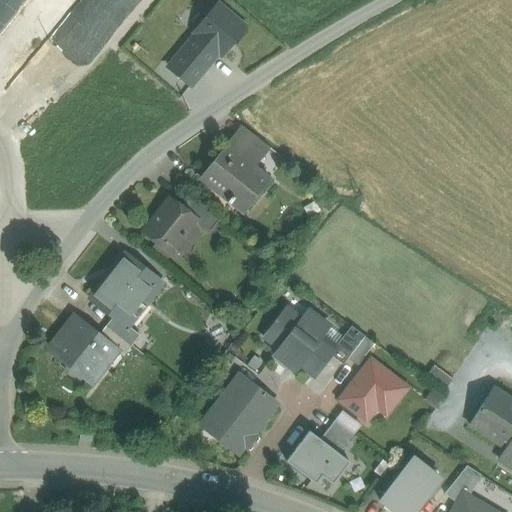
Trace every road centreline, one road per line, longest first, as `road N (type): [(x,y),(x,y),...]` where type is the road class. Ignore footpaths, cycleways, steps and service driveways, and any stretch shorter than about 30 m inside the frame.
road 1 (unclassified): [(0,427),(7,359),(25,308),(99,205),(215,108),(393,0)]
road 2 (secondary): [(0,468),(173,482),(281,511)]
